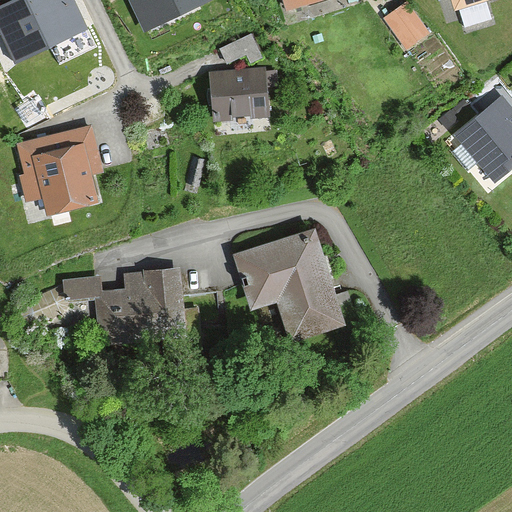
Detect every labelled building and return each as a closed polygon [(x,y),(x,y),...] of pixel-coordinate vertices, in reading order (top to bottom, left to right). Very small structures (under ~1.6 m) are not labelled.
[(72,0),(14,0),(0,7),(0,33),(14,63),(86,28),(72,0)] [(129,0),(145,32),(211,0),(129,0)] [(298,0),(303,13),(348,0),(298,0)] [(452,0),(457,15),(511,0),(452,0)] [(432,37),(409,5),(384,23),(407,55),(432,37)] [(264,59),(251,38),(240,44),(253,66),(264,59)] [(282,71),(211,72),(212,123),(271,121),(270,83),(282,83),(282,71)] [(511,109),(507,103),(460,138),(498,188),(511,177),(511,109)] [(93,130),(19,147),(26,177),(18,179),(26,210),(46,205),(50,223),(100,210),(86,153),(98,150),(93,130)] [(318,234),(234,258),(251,316),(283,307),(294,346),(347,331),(344,320),(358,316),(354,303),(339,307),(318,234)] [(145,276),(145,296),(101,296),(101,279),(64,279),(64,310),(98,310),(98,347),(177,347),(177,363),(202,363),(202,306),(182,306),(181,276),(145,276)] [(10,355),(0,354),(0,383),(10,384),(10,355)]
